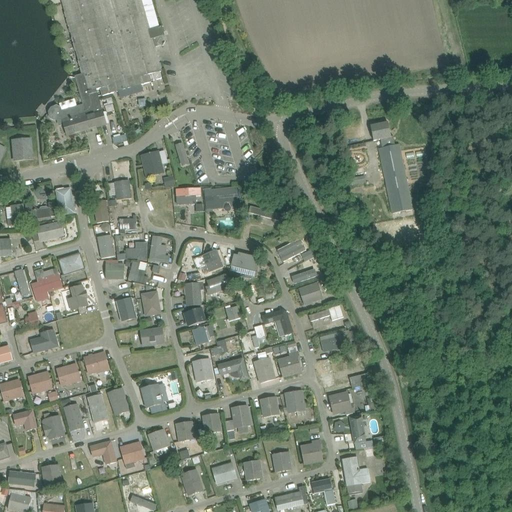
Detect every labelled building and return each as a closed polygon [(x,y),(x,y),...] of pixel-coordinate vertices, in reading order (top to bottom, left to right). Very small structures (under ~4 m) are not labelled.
[(76,78),(86,110),(62,117),(67,136),(107,125),(97,91),(100,90),(102,97),(151,82),(150,81),(153,80),(154,81),(162,79),(160,72),(161,72),(158,62),(154,48),(160,46),(163,41),(162,37),(165,36),(162,27),(159,28),(151,0),(62,0),(84,75),(76,78)] [(388,123),(371,127),(374,142),(379,140),(385,139),(386,148),(381,149),(379,149),(393,214),(413,210),(399,145),(395,146),(393,137),(391,138),(388,123)] [(115,144),(128,141),(126,134),(114,137),(115,144)] [(33,160),(31,138),(11,140),(13,161),(33,160)] [(415,160),(424,160),(425,139),(416,139),(415,160)] [(186,143),(179,144),(182,166),(189,165),(186,143)] [(158,153),(142,157),(147,177),(163,173),(158,153)] [(164,179),(166,188),(176,185),(174,176),(164,179)] [(354,178),(355,186),(368,183),(366,176),(354,178)] [(132,199),(129,181),(115,183),(108,184),(110,197),(116,196),(117,201),(132,199)] [(173,204),(177,204),(177,205),(197,205),(196,197),(201,196),(201,188),(176,189),(176,188),(172,188),(173,204)] [(239,208),(237,188),(215,190),(214,188),(204,189),(206,213),(212,212),(213,210),(223,209),(224,203),(231,203),(233,208),(239,208)] [(57,191),(61,216),(74,214),(70,189),(57,191)] [(154,211),(153,215),(157,215),(156,219),(168,221),(170,212),(170,202),(169,192),(154,193),(155,203),(166,202),(165,212),(158,210),(158,212),(154,211)] [(109,222),(106,201),(94,202),(97,223),(109,222)] [(34,203),(25,204),(28,220),(52,217),(57,216),(56,208),(55,202),(48,203),(49,208),(35,210),(34,203)] [(25,225),(24,215),(22,205),(10,206),(10,208),(7,208),(8,217),(9,227),(25,225)] [(203,212),(203,205),(195,205),(196,213),(203,212)] [(281,215),(250,207),(248,213),(279,222),(281,215)] [(120,220),(120,230),(120,235),(126,235),(126,230),(137,230),(136,216),(133,216),(133,219),(120,220)] [(37,229),(40,241),(59,237),(58,231),(63,230),(61,223),(37,229)] [(29,233),(24,236),(28,241),(33,238),(29,233)] [(99,244),(102,259),(115,257),(111,236),(102,238),(99,244)] [(149,261),(169,264),(170,256),(165,256),(167,246),(161,245),(163,238),(153,236),(149,261)] [(277,251),(283,263),(306,251),(301,239),(277,251)] [(0,240),(0,256),(12,256),(12,251),(9,251),(9,240),(0,240)] [(147,261),(147,243),(135,243),(135,249),(125,250),(126,254),(116,255),(117,261),(126,260),(126,259),(138,259),(138,261),(147,261)] [(301,256),(305,262),(317,256),(313,249),(301,256)] [(223,267),(217,250),(202,256),(203,257),(205,264),(208,273),(223,267)] [(231,266),(256,272),(260,259),(238,253),(238,256),(233,255),(231,266)] [(59,261),(64,275),(84,269),(80,254),(59,261)] [(203,257),(196,260),(198,267),(205,264),(203,257)] [(128,280),(146,285),(148,278),(144,277),(145,272),(138,270),(140,264),(133,262),(128,280)] [(106,264),(106,280),(124,280),(124,264),(106,264)] [(35,296),(62,288),(56,269),(42,273),(41,270),(35,272),(38,282),(31,285),(35,296)] [(291,278),(294,285),(315,277),(313,270),(291,278)] [(23,271),(15,273),(22,296),(30,294),(23,271)] [(205,282),(210,296),(235,287),(230,273),(205,282)] [(186,276),(179,274),(177,280),(184,282),(186,276)] [(334,286),(329,276),(318,281),(322,289),(326,287),(327,290),(334,286)] [(248,291),(244,280),(235,283),(238,294),(248,291)] [(201,306),(199,283),(184,285),(186,307),(201,306)] [(298,289),(304,307),(323,300),(317,283),(298,289)] [(88,298),(86,291),(84,292),(82,286),(71,289),(74,298),(68,300),(72,311),(88,307),(86,299),(88,298)] [(157,293),(142,295),(146,317),(161,314),(157,293)] [(132,299),(117,303),(121,322),(137,318),(132,299)] [(318,313),(309,316),(311,321),(311,322),(315,321),(325,317),(331,316),(332,321),(344,317),(340,306),(329,310),(318,313)] [(238,307),(226,310),(229,322),(241,319),(238,307)] [(185,315),(190,329),(207,323),(203,309),(185,315)] [(280,321),(285,336),(294,333),(288,316),(289,314),(280,310),(280,312),(262,317),(265,325),(280,321)] [(63,312),(56,314),(58,321),(65,319),(63,312)] [(25,321),(28,329),(40,326),(36,313),(28,315),(29,319),(25,321)] [(140,321),(141,329),(154,326),(152,318),(140,321)] [(140,331),(142,348),(165,345),(162,328),(140,331)] [(208,342),(204,328),(194,331),(198,345),(208,342)] [(43,339),(31,342),(34,354),(60,348),(55,330),(42,333),(43,339)] [(320,338),(323,353),(340,349),(339,344),(348,342),(348,339),(351,338),(349,332),(349,331),(320,338)] [(349,332),(351,338),(351,342),(358,340),(356,331),(349,332)] [(277,360),(283,379),(303,373),(299,361),(301,361),(298,352),(297,352),(295,342),(287,344),(290,354),(289,354),(290,357),(277,360)] [(9,348),(0,350),(0,364),(13,361),(9,348)] [(109,369),(104,353),(85,359),(89,375),(109,369)] [(217,365),(221,376),(229,374),(230,376),(231,377),(237,379),(239,378),(240,381),(249,379),(243,358),(217,365)] [(276,380),(270,358),(253,363),(260,385),(276,380)] [(321,371),(322,371),(325,379),(323,380),(326,388),(337,384),(328,359),(318,363),(321,371)] [(209,360),(193,363),(196,378),(197,383),(207,381),(213,380),(209,360)] [(56,369),(61,388),(82,382),(76,364),(56,369)] [(177,370),(168,373),(171,381),(179,379),(177,370)] [(28,377),(32,395),(53,390),(48,372),(28,377)] [(349,379),(352,389),(374,384),(371,373),(349,379)] [(0,384),(0,389),(3,403),(24,397),(19,379),(0,384)] [(143,391),(148,409),(149,411),(164,406),(158,386),(143,391)] [(122,389),(108,394),(116,416),(129,412),(124,398),(125,398),(122,389)] [(201,390),(196,393),(200,398),(205,394),(201,390)] [(306,411),(303,391),(284,394),(288,414),(306,411)] [(328,397),(333,416),(345,413),(345,415),(355,413),(354,408),(352,409),(348,392),(328,397)] [(59,402),(57,393),(49,395),(51,404),(59,402)] [(108,420),(101,395),(89,398),(89,395),(83,396),(86,406),(89,405),(94,424),(108,420)] [(280,415),(277,397),(259,401),(263,419),(280,415)] [(65,409),(70,407),(68,401),(61,403),(63,409),(65,409)] [(70,407),(65,409),(71,432),(83,428),(77,405),(70,407)] [(251,426),(248,406),(231,408),(233,421),(226,422),(227,432),(228,432),(229,441),(236,440),(234,431),(235,431),(235,429),(251,426)] [(25,424),(27,432),(37,429),(33,412),(14,416),(16,426),(25,424)] [(202,416),(205,435),(221,432),(220,425),(223,425),(222,414),(219,415),(219,414),(202,416)] [(65,436),(60,416),(43,420),(45,426),(42,427),(45,437),(48,437),(49,440),(65,436)] [(361,417),(351,419),(352,420),(353,426),(356,442),(356,443),(366,441),(364,435),(362,435),(360,424),(362,424),(361,417)] [(195,440),(192,422),(175,424),(179,443),(195,440)] [(169,445),(164,430),(148,435),(154,452),(170,447),(172,454),(177,453),(174,444),(169,445)] [(385,437),(374,439),(375,447),(386,445),(385,437)] [(300,446),(304,466),(323,462),(320,450),(323,449),(321,440),(312,441),(312,444),(300,446)] [(104,455),(106,465),(116,463),(111,442),(91,448),(93,458),(104,455)] [(120,447),(124,465),(145,460),(140,442),(120,447)] [(0,460),(10,458),(6,443),(0,444),(0,460)] [(367,458),(374,456),(372,448),(365,450),(367,458)] [(25,450),(19,452),(20,458),(27,456),(25,450)] [(180,453),(182,460),(190,457),(188,450),(180,453)] [(272,455),(275,474),(292,471),(289,452),(272,455)] [(342,460),(347,487),(370,483),(368,469),(359,470),(357,457),(342,460)] [(243,463),(246,482),(263,479),(260,461),(243,463)] [(211,469),(216,486),(237,480),(232,463),(211,469)] [(62,486),(59,466),(43,468),(46,488),(62,486)] [(204,491),(197,470),(181,475),(188,497),(204,491)] [(8,485),(34,488),(36,474),(10,471),(8,485)] [(312,483),(314,494),(324,492),(327,506),(335,504),(333,490),(332,490),(330,480),(312,483)] [(0,486),(0,497),(6,499),(9,490),(0,487),(0,486)] [(300,494),(275,500),(277,511),(280,511),(308,505),(304,488),(299,490),(300,494)] [(7,509),(17,511),(27,511),(31,498),(25,496),(26,492),(17,490),(10,490),(9,494),(11,494),(7,509)] [(157,506),(133,496),(131,502),(154,511),(157,506)] [(346,501),(348,511),(359,509),(357,499),(346,501)] [(268,511),(265,500),(256,502),(258,510),(256,511),(268,511)] [(94,511),(93,503),(75,506),(76,511),(94,511)]
